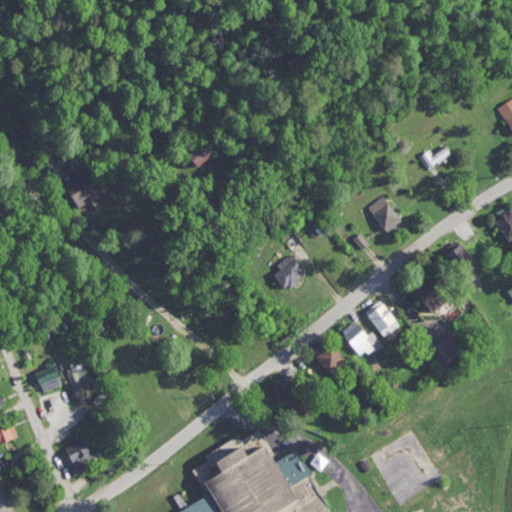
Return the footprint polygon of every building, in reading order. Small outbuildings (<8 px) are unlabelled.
[(511,98),(511,96),(494,104),(507,133),(511,130),(511,98)] [(177,155),(187,169),(209,153),(200,140),(177,155)] [(416,153),(425,169),(448,156),(442,145),(427,153),(425,149),(416,153)] [(95,202),(80,170),(57,181),(72,213),(95,202)] [(368,211),(382,230),(399,217),(384,199),(368,211)] [(492,220),(511,208),(511,244),(507,247),(492,220)] [(353,240),(361,234),(369,244),(361,250),(353,240)] [(469,264),(455,242),(439,252),(453,275),(469,264)] [(301,276),(297,271),(302,267),(294,255),(268,273),(282,291),(301,276)] [(411,297),(429,317),(449,299),(431,279),(411,297)] [(360,312),(379,336),(395,323),(377,299),(360,312)] [(375,338),(368,330),(362,335),(349,320),(335,333),(355,356),(375,338)] [(462,355),(448,338),(430,352),(445,370),(462,355)] [(326,377),(344,365),(327,339),(309,352),(326,377)] [(85,380),(79,366),(63,372),(69,386),(85,380)] [(35,378),(54,370),(60,385),(41,393),(35,378)] [(274,398),(297,377),(318,399),(295,420),(274,398)] [(0,440),(11,436),(5,419),(0,421),(0,440)] [(180,511),(330,511),(309,477),(312,475),(296,448),(275,461),(257,431),(240,441),(237,435),(204,456),(207,462),(192,471),(207,496),(180,511)] [(65,438),(72,454),(66,456),(73,473),(92,465),(78,433),(65,438)] [(360,465),(368,461),(373,471),(366,475),(360,465)]
